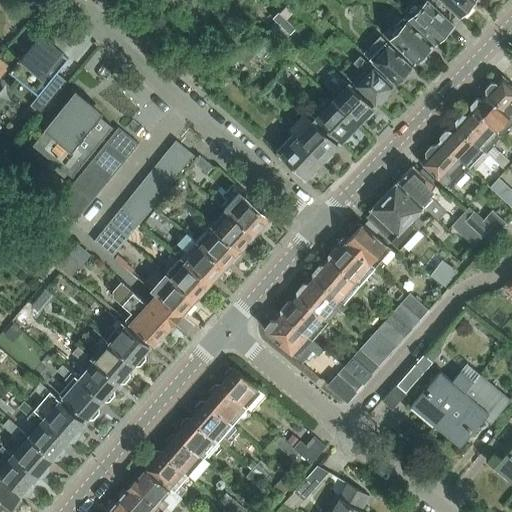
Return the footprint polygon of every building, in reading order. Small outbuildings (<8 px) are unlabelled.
[(437,9),(428,0),(411,19),(435,42),(437,40),(441,42),(446,36),(444,33),(452,25),(436,11),(437,9)] [(469,8),(476,1),(474,0),(439,0),(459,18),(461,17),(464,17),(470,12),(469,8)] [(390,40),(414,63),(416,62),(421,62),(425,57),(425,52),(432,45),(408,21),(390,40)] [(22,58),(19,56),(16,59),(19,62),(15,67),(22,72),(17,79),(38,96),(30,106),(41,115),(67,84),(56,75),(69,60),(40,36),(22,58)] [(379,46),(368,58),(395,84),(396,83),(400,83),(406,78),(405,73),(412,66),(380,36),(374,42),(379,46)] [(349,79),(376,104),(377,103),(381,103),(386,98),(386,94),(393,87),(360,56),(355,63),(359,67),(349,79)] [(486,92),(511,117),(511,85),(502,76),(495,83),(492,83),(486,88),(487,92),(486,92)] [(358,124),(363,118),(367,118),(373,112),(372,109),(374,107),(350,83),(333,100),(358,124)] [(471,104),(472,108),(471,109),(499,135),(511,121),(511,117),(486,92),(480,99),(476,99),(471,104)] [(72,177),(113,127),(84,104),(86,102),(79,96),(77,98),(73,95),(32,145),(72,177)] [(358,124),(333,100),(316,118),(341,141),(345,141),(351,135),(350,131),(358,124)] [(456,124),(455,125),(483,152),(499,135),(471,109),(465,115),(461,115),(456,120),(456,124)] [(314,120),(297,137),(322,161),(323,160),(326,160),(332,154),(332,151),(339,143),(314,120)] [(441,140),(440,141),(463,164),(464,163),(468,167),(483,152),(455,125),(449,131),(446,131),(440,136),(441,140)] [(139,144),(119,128),(111,138),(131,154),(139,144)] [(131,154),(111,138),(103,147),(123,163),(131,154)] [(322,161),(297,138),(280,155),(305,178),(306,177),(309,178),(316,171),(315,168),(322,161)] [(420,162),(433,174),(447,187),(450,190),(466,172),(461,167),(463,164),(440,141),(435,146),(432,146),(426,151),(427,155),(420,162)] [(170,150),(187,164),(193,156),(176,142),(170,150)] [(123,163),(103,147),(95,157),(115,173),(123,163)] [(163,158),(180,172),(187,164),(170,150),(163,158)] [(499,152),(492,160),(501,169),(509,161),(499,152)] [(115,173),(95,157),(87,166),(108,182),(115,173)] [(157,166),(174,180),(180,172),(163,158),(157,166)] [(491,160),(487,165),(496,174),(501,169),(491,160)] [(432,214),(437,209),(424,197),(435,186),(413,165),(397,181),(424,206),(432,214)] [(108,182),(87,166),(80,176),(100,192),(108,182)] [(157,166),(150,174),(167,188),(174,180),(157,166)] [(143,183),(160,196),(167,188),(150,174),(143,183)] [(100,192),(80,176),(72,185),(92,201),(100,192)] [(420,227),(423,223),(415,215),(424,206),(397,182),(384,196),(417,228),(419,227),(420,227)] [(137,191),(154,204),(160,196),(143,183),(137,191)] [(72,185),(65,194),(85,211),(92,201),(72,185)] [(130,199),(147,213),(154,204),(137,191),(130,199)] [(239,193),(224,209),(254,234),(260,227),(263,227),(268,221),(268,219),(269,217),(239,193)] [(85,211),(65,194),(56,205),(76,222),(85,211)] [(367,217),(399,248),(420,227),(419,227),(417,228),(384,196),(370,210),(372,212),(367,217)] [(147,213),(130,199),(124,207),(141,221),(147,213)] [(141,221),(124,207),(117,215),(134,229),(141,221)] [(254,234),(224,209),(210,225),(240,250),(245,244),(248,244),(253,239),(254,234)] [(489,226),(471,210),(463,219),(481,235),(489,226)] [(117,215),(110,223),(128,237),(134,229),(117,215)] [(128,237),(110,223),(103,232),(120,246),(128,237)] [(351,237),(345,243),(375,269),(392,250),(362,224),(357,225),(350,233),(351,237)] [(240,250),(210,225),(195,241),(225,266),(230,260),(234,260),(239,255),(239,251),(240,250)] [(120,246),(103,232),(97,239),(114,253),(120,246)] [(187,251),(181,257),(211,282),(215,277),(219,277),(224,271),(224,267),(225,266),(195,241),(186,232),(177,242),(187,251)] [(330,254),(331,259),(360,286),(375,269),(345,243),(342,247),(337,247),(330,254)] [(181,257),(166,273),(196,298),(202,292),(206,292),(211,287),(210,283),(211,282),(181,257)] [(313,273),(314,277),(344,304),(360,286),(331,259),(326,264),(321,265),(313,273)] [(443,286),(455,271),(441,260),(429,275),(443,286)] [(156,294),(181,314),(187,312),(195,304),(196,298),(166,273),(151,290),(156,294)] [(298,291),(298,296),(328,322),(344,304),(314,277),(310,282),(305,283),(298,291)] [(147,303),(121,281),(113,291),(113,297),(131,312),(124,319),(154,344),(156,342),(159,342),(165,336),(165,332),(177,319),(181,314),(156,294),(152,297),(147,303)] [(401,303),(420,319),(429,310),(410,292),(401,302),(401,303)] [(282,309),(282,314),(312,340),(328,322),(298,296),(294,300),(289,301),(282,309)] [(391,309),(413,328),(420,319),(401,303),(391,309)] [(386,320),(405,337),(413,328),(391,309),(386,320)] [(267,331),(297,357),(312,340),(282,314),(275,322),(271,321),(267,326),(267,331)] [(386,320),(377,330),(396,346),(405,337),(386,320)] [(149,346),(123,323),(116,330),(119,332),(109,343),(133,364),(134,363),(135,365),(139,365),(143,361),(142,357),(141,355),(149,346)] [(100,345),(90,357),(118,382),(119,381),(120,383),(124,382),(129,376),(129,372),(127,371),(133,364),(109,343),(93,329),(88,335),(100,345)] [(360,349),(379,366),(396,346),(377,330),(360,349)] [(72,352),(81,360),(86,354),(77,346),(72,352)] [(360,349),(353,358),(371,374),(379,366),(360,349)] [(401,387),(411,395),(440,361),(430,353),(401,387)] [(90,357),(74,375),(102,400),(103,399),(105,401),(109,400),(114,394),(113,390),(112,389),(118,382),(90,357)] [(344,367),(363,384),(371,374),(353,358),(344,367)] [(102,400),(57,361),(53,367),(65,378),(64,379),(68,382),(58,394),(87,418),(88,417),(89,419),(93,418),(98,412),(98,408),(96,407),(102,400)] [(363,384),(344,367),(329,385),(347,401),(363,384)] [(224,374),(225,379),(220,385),(247,408),(261,391),(235,368),(234,369),(230,368),(224,374)] [(411,406),(435,427),(473,382),(460,372),(452,382),(440,371),(411,406)] [(473,382),(435,427),(460,447),(485,418),(491,422),(510,399),(480,374),(473,382)] [(33,389),(45,399),(50,392),(51,392),(39,382),(33,389)] [(211,395),(205,401),(232,425),(247,408),(220,385),(219,385),(215,385),(210,391),(211,395)] [(50,405),(41,416),(68,440),(68,439),(70,441),(74,440),(79,434),(79,430),(77,429),(84,422),(50,392),(45,399),(44,400),(50,405)] [(17,407),(29,417),(35,410),(23,400),(17,407)] [(196,412),(191,418),(218,442),(232,425),(205,401),(201,401),(195,408),(196,412)] [(41,416),(25,434),(52,458),(53,457),(54,458),(58,458),(64,452),(63,448),(62,447),(68,440),(41,416)] [(2,425),(14,435),(19,428),(8,418),(2,425)] [(182,428),(176,435),(203,458),(218,442),(191,418),(186,418),(181,424),(182,428)] [(52,458),(25,434),(10,452),(37,476),(38,475),(39,476),(43,476),(48,470),(48,466),(46,465),(52,458)] [(167,445),(162,451),(188,475),(203,458),(176,435),(172,435),(166,441),(167,445)] [(299,440),(292,448),(311,463),(325,446),(314,436),(313,436),(305,445),(299,440)] [(274,442),(293,458),(297,453),(288,445),(279,437),(274,442)] [(31,482),(33,481),(37,476),(10,452),(0,444),(0,476),(21,494),(22,493),(24,494),(28,494),(33,488),(33,484),(31,482)] [(511,447),(494,468),(511,483),(511,447)] [(153,462),(147,468),(180,496),(186,489),(180,485),(188,475),(162,451),(157,451),(152,457),(153,462)] [(265,471),(256,463),(251,470),(260,478),(265,471)] [(324,477),(314,468),(293,492),(298,496),(303,500),(324,477)] [(137,478),(132,485),(160,508),(162,510),(168,503),(162,498),(170,489),(146,469),(144,471),(141,470),(136,475),(137,478)] [(246,476),(255,483),(260,478),(250,470),(246,476)] [(283,476),(274,486),(283,494),(292,484),(283,476)] [(0,511),(7,511),(10,509),(12,511),(21,501),(19,499),(20,498),(0,481),(0,511)] [(363,511),(358,509),(366,495),(368,496),(369,495),(348,483),(339,499),(341,500),(334,511),(363,511)] [(118,500),(131,511),(150,511),(151,511),(155,511),(160,508),(132,485),(127,491),(123,490),(119,495),(120,498),(118,500)] [(293,492),(283,503),(289,506),(298,496),(293,492)] [(110,510),(108,511),(131,511),(118,500),(116,503),(113,502),(109,507),(110,510)]
